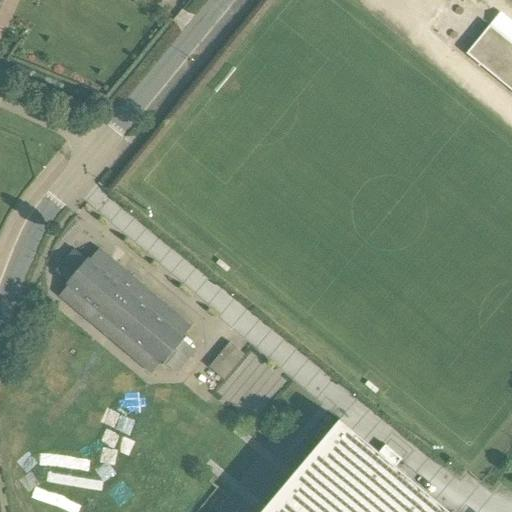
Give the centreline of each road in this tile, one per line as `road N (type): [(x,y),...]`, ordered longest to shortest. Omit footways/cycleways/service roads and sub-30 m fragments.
road 1 (residential): [(222,0),(43,214),(0,311)]
road 2 (track): [(332,399),(239,511)]
